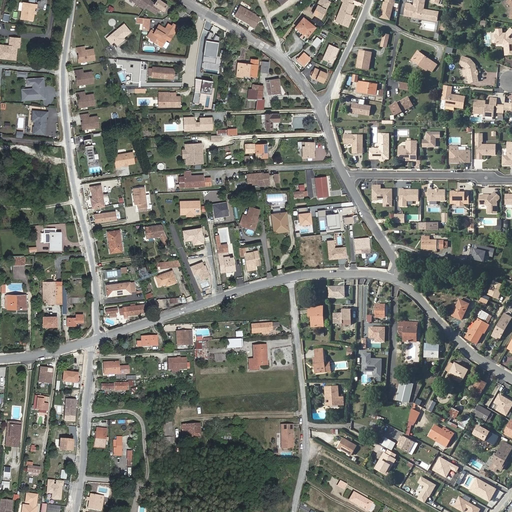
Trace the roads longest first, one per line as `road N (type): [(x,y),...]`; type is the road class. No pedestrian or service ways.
road 1 (residential): [(98,339),(97,270),(69,118),(69,0)]
road 2 (residential): [(296,511),(308,443),(294,277)]
road 3 (residential): [(294,277),(98,339)]
road 4 (residential): [(322,109),(285,61),(184,0)]
road 5 (residential): [(77,511),(98,339)]
road 6 (residential): [(511,179),(348,175)]
road 7 (residential): [(511,377),(477,358),(396,278)]
